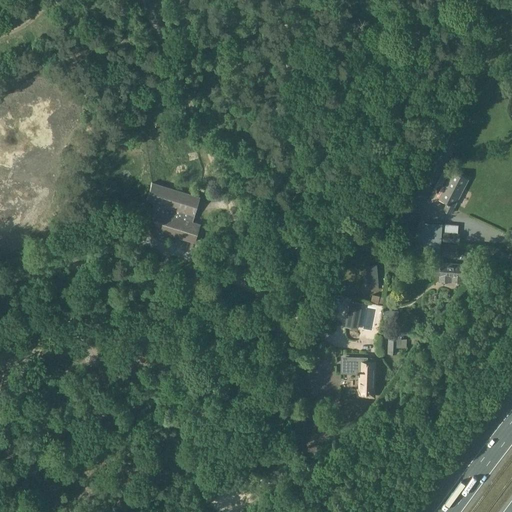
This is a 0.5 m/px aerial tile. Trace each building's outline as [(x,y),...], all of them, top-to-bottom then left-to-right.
[(447,143),(442,141),(439,148),(444,150),(447,143)] [(439,198),(447,201),(443,210),(451,214),(455,206),(469,179),(453,171),(439,198)] [(442,223),(426,222),(424,253),(440,254),(442,223)] [(460,233),(457,233),(445,232),(444,241),(459,242),(460,233)] [(444,243),(442,256),(458,257),(459,245),(444,243)] [(441,275),(441,281),(463,283),(464,265),(442,263),(441,275)] [(368,290),(379,289),(377,264),(366,265),(368,290)] [(380,296),(372,294),(371,301),(378,303),(380,296)] [(363,303),(359,302),(349,301),(345,327),(347,327),(358,329),(363,303)] [(383,318),(397,319),(398,311),(384,311),(383,318)] [(389,338),(388,353),(396,353),(396,347),(406,347),(406,339),(401,339),(401,338),(389,338)] [(359,396),(373,397),(375,358),(368,357),(368,356),(341,356),(341,373),(359,373),(360,373),(360,379),(361,379),(361,391),(359,391),(359,396)]
